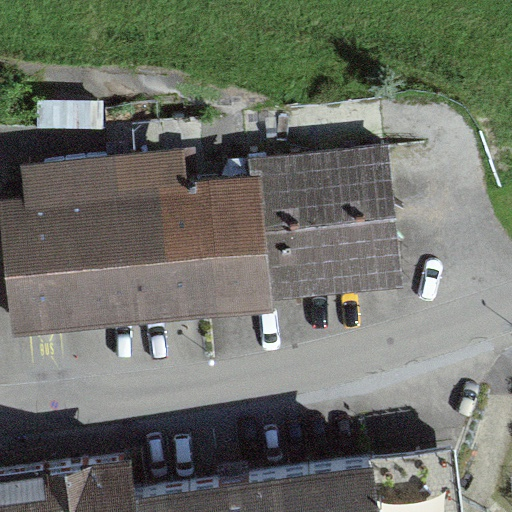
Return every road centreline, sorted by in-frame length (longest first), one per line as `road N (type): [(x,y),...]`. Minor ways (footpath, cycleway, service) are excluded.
road 1 (residential): [(0,414),(223,382),(511,311)]
road 2 (track): [(436,130),(458,244),(510,312)]
